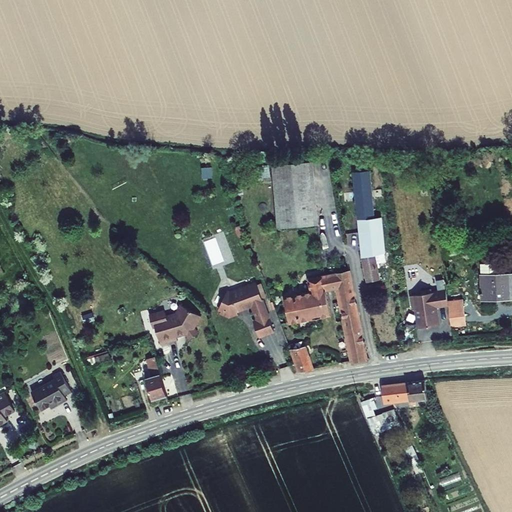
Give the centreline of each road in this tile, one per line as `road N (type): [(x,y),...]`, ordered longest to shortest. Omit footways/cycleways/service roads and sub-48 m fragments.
road 1 (tertiary): [(511,357),(394,368),(256,397),(111,443),(0,498)]
road 2 (track): [(0,198),(111,443)]
road 3 (track): [(49,292),(111,443)]
